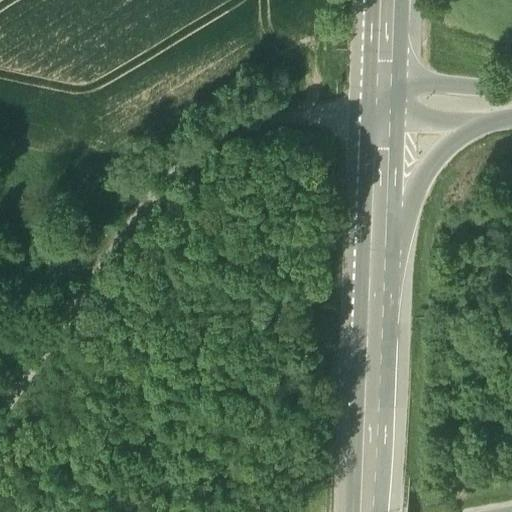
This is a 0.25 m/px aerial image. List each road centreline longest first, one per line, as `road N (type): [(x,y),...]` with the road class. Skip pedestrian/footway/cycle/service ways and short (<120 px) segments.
road 1 (track): [(0,415),(186,144),(267,112),(382,106)]
road 2 (secondary): [(366,511),(377,252)]
road 3 (primary): [(377,252),(415,180),(460,135),(511,107)]
road 4 (track): [(146,205),(0,149)]
road 5 (secondary): [(377,252),(382,106)]
road 6 (primary): [(382,106),(511,107)]
